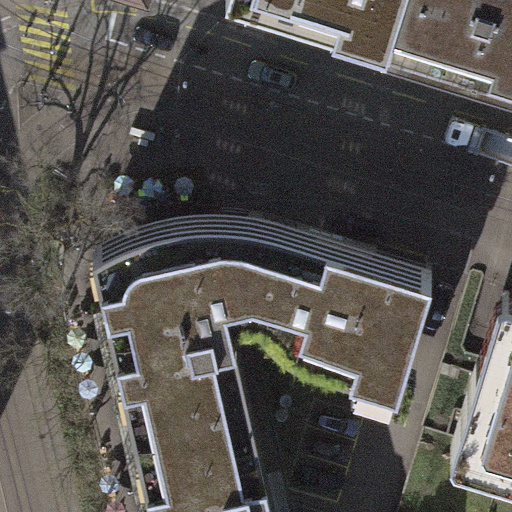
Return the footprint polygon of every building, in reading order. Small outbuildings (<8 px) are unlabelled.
[(258,0),(380,37),(391,0),(258,0)] [(511,77),(511,0),(391,0),(380,37),(447,58),(511,77)] [(255,308),(265,316),(252,289),(245,264),(246,244),(247,224),(249,210),(227,208),(189,208),(159,214),(139,220),(120,229),(94,243),(135,428),(253,398),(239,340),(236,327),(237,318),(241,312),(255,308)] [(432,262),(249,210),(247,224),(246,244),(245,264),(252,289),(265,316),(269,324),(277,331),(295,344),(310,351),(399,376),(432,262)] [(511,288),(497,285),(475,363),(449,451),(504,467),(511,469),(511,288)] [(273,511),(253,398),(135,428),(150,511),(273,511)]
